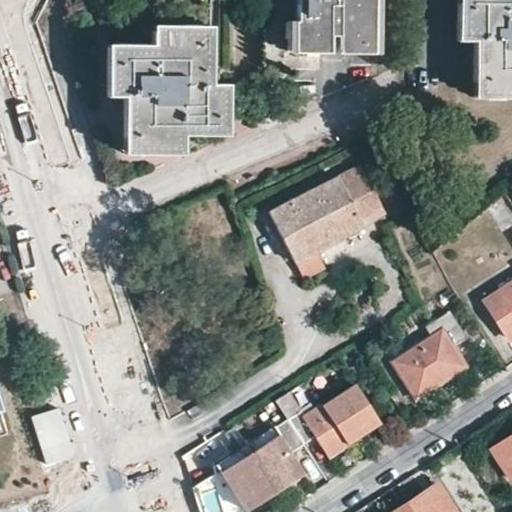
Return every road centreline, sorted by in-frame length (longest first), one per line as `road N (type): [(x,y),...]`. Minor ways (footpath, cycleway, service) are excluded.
road 1 (residential): [(180,511),(15,0)]
road 2 (residential): [(316,511),(511,385)]
